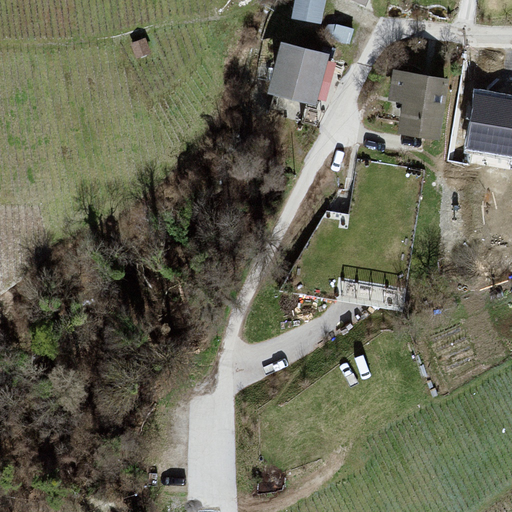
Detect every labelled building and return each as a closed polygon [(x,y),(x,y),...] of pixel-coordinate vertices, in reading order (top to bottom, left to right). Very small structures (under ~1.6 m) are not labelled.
[(324,0),(292,0),(290,13),(320,20),(324,0)] [(335,21),(326,22),(323,32),(347,45),(353,27),(335,21)] [(328,50),(277,32),(261,83),(313,101),(328,50)] [(447,72),(389,63),(386,96),(398,97),(395,124),(436,131),(447,72)] [(473,150),(511,152),(511,96),(476,94),(473,150)]
